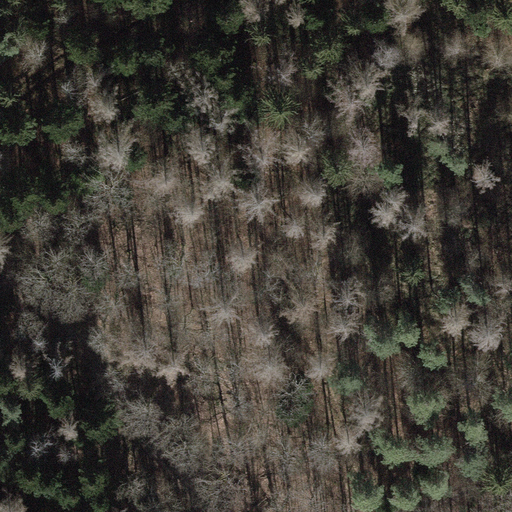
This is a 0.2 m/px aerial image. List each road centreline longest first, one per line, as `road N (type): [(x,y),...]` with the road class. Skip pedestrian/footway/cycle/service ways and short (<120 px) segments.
road 1 (track): [(222,511),(65,312),(0,264)]
road 2 (track): [(0,107),(98,39),(177,0)]
